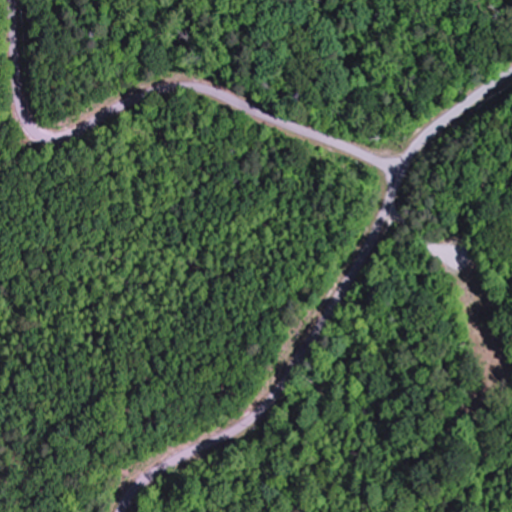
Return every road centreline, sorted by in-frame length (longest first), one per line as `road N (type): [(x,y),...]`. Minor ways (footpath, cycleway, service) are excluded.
road 1 (residential): [(402,174),(191,85),(50,137),(26,113),(11,0)]
road 2 (residential): [(123,511),(153,470),(261,414),(366,253),(402,174)]
road 3 (residential): [(278,120),(483,96)]
road 4 (residential): [(402,174),(428,138),(511,74)]
